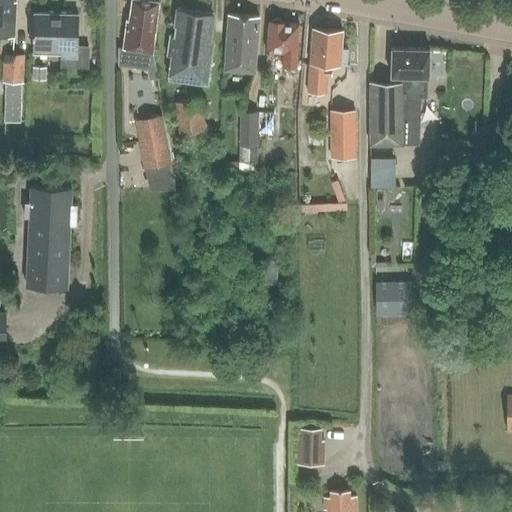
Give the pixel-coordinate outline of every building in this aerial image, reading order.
[(0,0),(0,36),(14,38),(17,3),(13,3),(13,0),(0,0)] [(118,47),(118,65),(155,70),(152,52),(159,2),(142,0),(132,0),(130,20),(127,20),(124,48),(118,47)] [(208,54),(213,14),(179,9),(175,36),(171,35),(168,55),(173,56),(169,80),(208,85),(212,54),(208,54)] [(256,72),(260,16),(229,13),(224,70),(256,72)] [(89,67),(90,47),(78,46),(79,15),(35,14),(34,53),(62,54),(61,67),(89,67)] [(297,68),(301,24),(270,21),(267,52),(285,53),(283,67),(297,68)] [(311,63),(309,93),(328,94),(330,64),(348,66),(350,49),(343,48),(344,31),(314,29),(312,63),(311,63)] [(372,145),(411,145),(411,144),(420,144),(421,118),(421,98),(428,98),(428,77),(430,77),(430,48),(392,48),(392,82),(372,82),(372,145)] [(5,83),(4,120),(21,121),(22,84),(25,84),(26,57),(4,56),(3,83),(5,83)] [(32,67),(32,80),(46,80),(46,67),(32,67)] [(180,134),(207,130),(206,124),(202,113),(200,99),(175,102),(180,134)] [(258,113),(258,112),(241,111),(240,161),(258,161),(258,138),(258,113)] [(332,157),(357,157),(357,112),(332,112),(332,157)] [(152,138),(139,140),(145,168),(171,163),(162,115),(148,117),(152,138)] [(338,201),(305,202),(306,210),(346,208),(345,179),(337,180),(338,201)] [(72,188),(32,187),(31,202),(27,203),(26,217),(30,217),(27,286),(68,288),(71,225),(76,225),(77,205),(72,205),(72,188)] [(379,315),(411,314),(410,282),(378,283),(379,315)] [(325,464),(326,440),(321,440),(322,428),(299,428),(297,463),(325,464)] [(325,511),(357,511),(357,496),(350,497),(350,490),(332,491),(332,497),(325,497),(325,511)]
